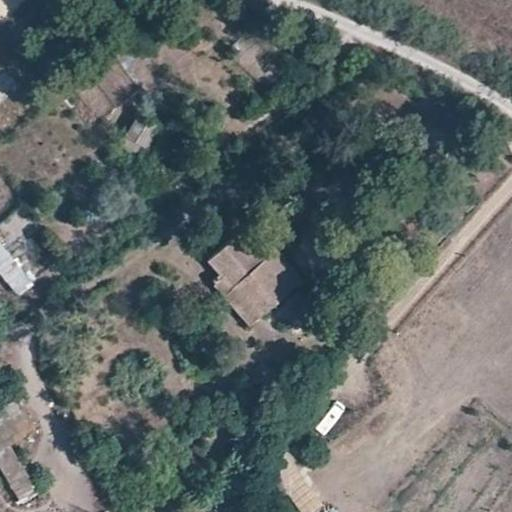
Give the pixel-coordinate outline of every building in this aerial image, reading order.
[(0,101),(19,84),(5,68),(0,73),(0,101)] [(146,146),(159,124),(139,111),(125,133),(146,146)] [(0,221),(0,239),(4,245),(33,226),(21,208),(0,221)] [(291,290),(264,259),(240,230),(210,257),(234,286),(238,282),(264,313),(291,290)] [(1,239),(0,240),(0,274),(18,299),(35,287),(1,239)] [(277,248),(264,259),(291,290),(303,279),(277,248)] [(42,493),(41,491),(12,441),(36,426),(20,399),(0,411),(0,464),(24,504),(42,493)] [(315,511),(326,503),(301,473),(305,470),(303,467),(277,488),(297,511),(315,511)]
